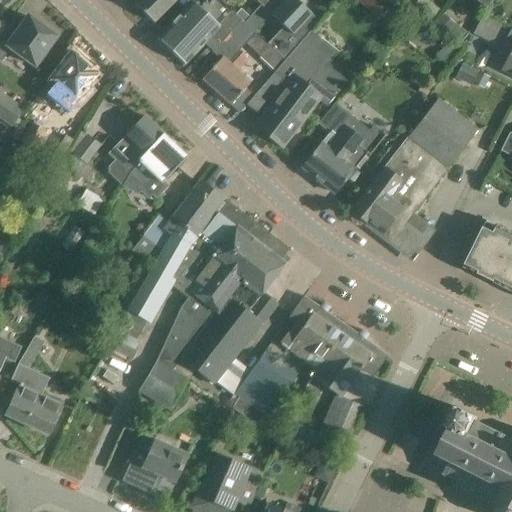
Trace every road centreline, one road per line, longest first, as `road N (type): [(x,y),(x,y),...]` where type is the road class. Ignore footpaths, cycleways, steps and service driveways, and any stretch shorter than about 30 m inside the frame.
road 1 (secondary): [(444,309),(305,226),(97,21)]
road 2 (residential): [(338,511),(444,309)]
